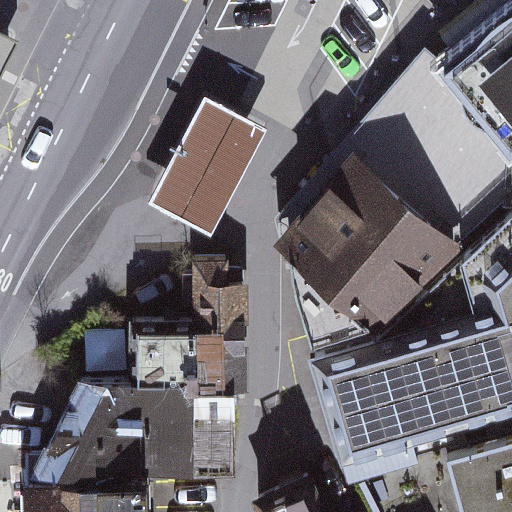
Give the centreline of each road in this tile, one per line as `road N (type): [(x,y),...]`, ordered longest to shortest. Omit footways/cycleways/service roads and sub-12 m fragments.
road 1 (residential): [(234,511),(253,456),(261,256),(250,214),(309,101),(114,22)]
road 2 (tertiary): [(0,255),(114,22)]
